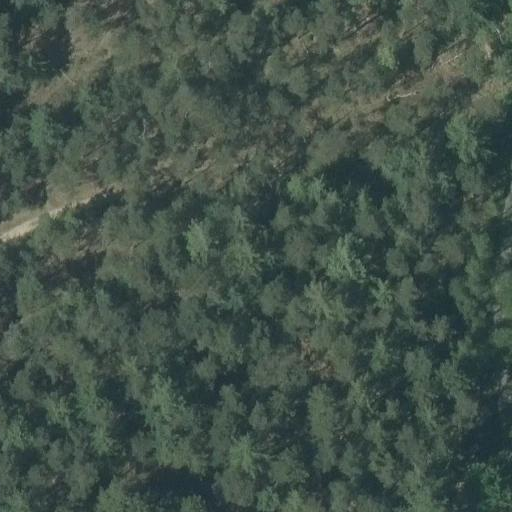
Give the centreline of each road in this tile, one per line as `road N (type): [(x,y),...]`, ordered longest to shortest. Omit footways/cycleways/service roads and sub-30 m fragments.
road 1 (track): [(0,241),(175,157),(232,143),(268,152),(311,393),(313,458),(331,511)]
road 2 (unclassified): [(511,142),(495,233),(490,369),(505,472)]
